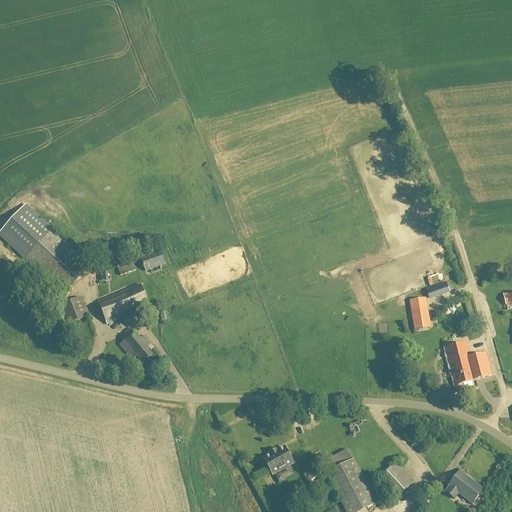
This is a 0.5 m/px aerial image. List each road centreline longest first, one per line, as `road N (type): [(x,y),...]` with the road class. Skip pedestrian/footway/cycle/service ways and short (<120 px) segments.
road 1 (unclassified): [(511,445),(418,404),(154,396),(0,358)]
road 2 (track): [(355,0),(491,328),(486,341),(504,403),(487,428)]
